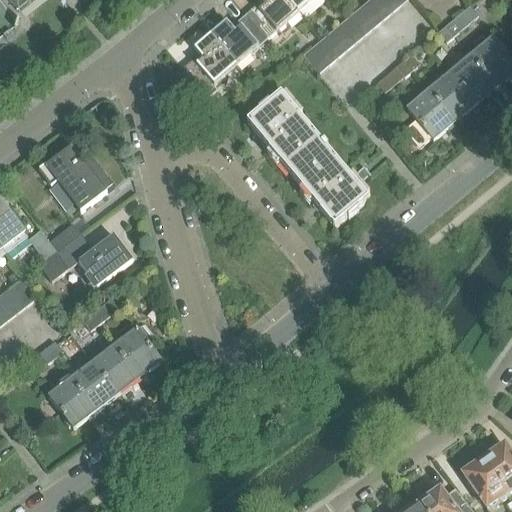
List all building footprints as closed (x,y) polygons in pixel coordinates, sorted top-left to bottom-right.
[(298,16),(292,9),(284,0),(257,0),(257,1),(261,5),(245,19),(266,43),(298,16)] [(298,16),(316,0),(284,0),(292,9),(298,16)] [(392,16),(387,9),(379,0),(374,0),(368,5),(371,9),(383,23),(392,16)] [(392,16),(401,8),(394,0),(379,0),(387,9),(392,16)] [(394,0),(401,8),(410,1),(409,0),(394,0)] [(349,10),(355,17),(359,13),(362,11),(356,4),(349,10)] [(383,23),(371,9),(368,5),(359,13),(374,31),(383,23)] [(455,40),(478,21),(470,10),(446,30),(455,40)] [(365,38),(374,31),(359,13),(350,21),(365,38)] [(235,69),(266,43),(245,19),(231,31),(226,26),(210,40),(235,69)] [(355,46),(365,38),(350,21),(341,29),(355,46)] [(346,54),(355,46),(341,29),(332,36),(346,54)] [(447,47),(455,40),(446,30),(438,37),(447,47)] [(337,61),(346,54),(332,36),(323,44),(337,61)] [(205,95),(235,69),(210,40),(194,54),(198,58),(183,71),(183,72),(202,93),(203,92),(205,95)] [(497,91),(511,78),(511,64),(494,43),(472,61),(497,91)] [(328,69),(337,61),(323,44),(314,52),(328,69)] [(318,77),(328,69),(314,52),(304,60),(318,77)] [(413,76),(420,69),(411,59),(404,65),(413,76)] [(476,109),(497,91),(472,61),(451,79),(476,109)] [(404,65),(396,72),(405,82),(413,76),(404,65)] [(189,104),(202,93),(183,72),(171,83),(189,104)] [(455,127),(476,109),(451,79),(430,96),(455,127)] [(433,145),(455,127),(430,96),(408,114),(433,145)] [(304,125),(293,113),(282,100),(249,127),(271,153),(304,125)] [(325,147),(323,148),(304,125),(271,153),(292,179),(326,151),(327,153),(329,151),(325,147)] [(391,131),(384,138),(395,151),(402,145),(391,131)] [(87,161),(82,164),(72,151),(41,175),(51,188),(56,184),(81,216),(111,193),(87,161)] [(348,177),(327,153),(326,151),(292,179),(314,205),(348,177)] [(371,177),(370,177),(365,170),(351,181),(348,177),(314,205),(336,231),(370,203),(357,188),(371,177)] [(0,249),(4,254),(26,238),(2,205),(0,206),(0,249)] [(83,223),(73,230),(80,239),(90,232),(83,223)] [(58,257),(80,239),(73,230),(73,229),(50,246),(58,257)] [(50,246),(49,246),(41,234),(30,243),(47,265),(58,257),(50,246)] [(78,267),(96,291),(131,265),(113,240),(93,255),(80,239),(58,257),(40,271),(53,287),(78,267)] [(16,276),(8,282),(14,289),(22,284),(16,276)] [(26,310),(36,302),(22,284),(14,289),(12,291),(26,310)] [(17,317),(26,310),(12,291),(2,298),(17,317)] [(0,314),(7,324),(17,317),(2,298),(0,299),(0,314)] [(104,308),(90,319),(99,330),(112,319),(117,315),(121,311),(113,301),(109,304),(104,308)] [(91,336),(98,330),(90,319),(83,325),(91,336)] [(151,352),(157,348),(143,330),(115,352),(139,383),(162,366),(151,352)] [(55,362),(62,356),(55,346),(47,352),(55,362)] [(47,368),(55,362),(47,352),(39,358),(47,368)] [(118,400),(139,383),(115,352),(94,368),(118,400)] [(96,416),(118,400),(94,368),(72,385),(96,416)] [(73,433),(96,416),(72,385),(50,402),(73,433)] [(511,456),(506,448),(503,450),(500,449),(495,453),(493,457),(485,463),(509,498),(511,495),(511,456)] [(485,511),(488,511),(509,498),(485,463),(475,469),(473,469),(467,473),(466,475),(463,477),(465,479),(463,480),(485,511)] [(470,511),(468,509),(463,511),(455,511),(441,493),(432,500),(428,500),(423,503),(423,505),(420,508),(422,511),(470,511)]
